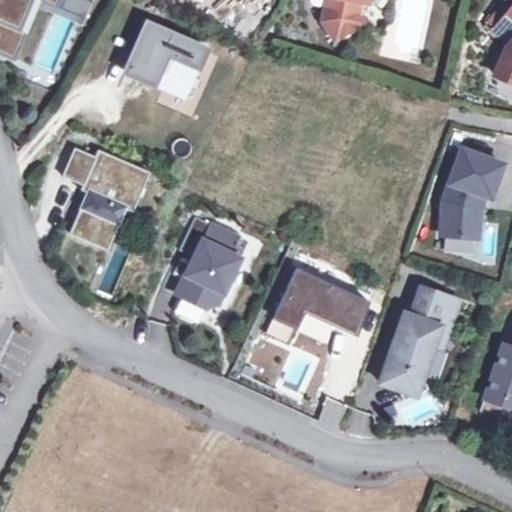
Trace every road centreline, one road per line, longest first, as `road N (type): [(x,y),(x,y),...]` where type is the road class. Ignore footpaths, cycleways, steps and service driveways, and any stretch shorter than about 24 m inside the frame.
road 1 (residential): [(511,486),(442,456),(350,456),(67,321)]
road 2 (residential): [(511,129),(249,53)]
road 3 (residential): [(67,321),(37,287),(0,162)]
road 4 (residential): [(67,321),(0,456)]
